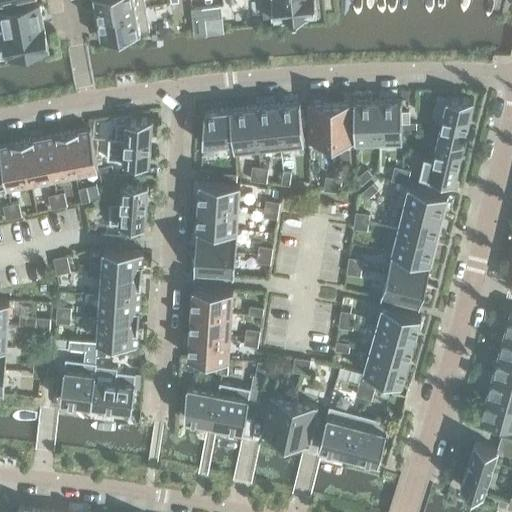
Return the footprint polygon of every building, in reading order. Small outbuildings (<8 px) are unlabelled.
[(39,0),(0,7),(0,30),(44,22),(39,0)] [(144,0),(94,0),(97,14),(146,6),(144,0)] [(316,0),(262,0),(264,15),(274,14),(274,15),(282,14),(282,16),(308,13),(308,11),(317,10),(316,0)] [(216,4),(204,6),(205,13),(216,12),(216,4)] [(101,37),(114,34),(114,36),(129,34),(128,32),(141,29),(150,27),(146,6),(97,14),(101,37)] [(204,6),(192,7),(193,15),(205,13),(204,6)] [(0,56),(25,52),(24,49),(48,44),(44,22),(0,30),(0,56)] [(474,96),(447,96),(438,135),(464,140),(474,96)] [(401,97),(378,98),(379,138),(402,137),(401,97)] [(355,98),(332,99),(333,139),(356,138),(355,98)] [(379,138),(378,98),(355,98),(356,138),(379,138)] [(309,140),(333,139),(332,99),(308,99),(309,140)] [(276,102),(281,142),(304,139),(300,100),(276,102)] [(276,102),(254,104),(258,144),(281,142),(276,102)] [(254,104),(231,107),(235,147),(258,144),(254,104)] [(203,142),(234,139),(231,107),(205,109),(203,142)] [(115,137),(125,138),(123,160),(149,161),(152,115),(116,121),(115,137)] [(402,121),(402,130),(416,129),(416,121),(402,121)] [(75,169),(98,164),(91,125),(67,130),(75,169)] [(67,130),(45,134),(53,173),(75,169),(67,130)] [(30,178),(53,173),(45,134),(23,139),(30,178)] [(454,181),(464,140),(438,135),(433,155),(424,153),(419,173),(454,181)] [(23,139),(0,143),(0,146),(7,182),(30,178),(23,139)] [(99,165),(100,173),(114,171),(112,163),(99,165)] [(250,178),(259,179),(261,165),(252,164),(250,178)] [(402,166),(394,164),(391,178),(399,180),(402,166)] [(269,166),(261,165),(259,179),(267,180),(269,166)] [(410,168),(402,166),(399,180),(407,182),(410,168)] [(362,182),(373,173),(367,167),(357,176),(362,182)] [(283,168),(281,182),(289,183),(291,170),(283,168)] [(114,171),(100,173),(102,181),(115,179),(114,171)] [(223,171),(223,180),(236,181),(237,172),(223,171)] [(324,188),(332,189),(334,175),(326,174),(324,188)] [(342,177),(334,175),(332,189),(340,190),(342,177)] [(200,179),(199,202),(239,205),(240,181),(200,179)] [(145,223),(148,181),(122,180),(121,201),(111,201),(110,221),(145,223)] [(373,181),(362,190),(367,197),(378,187),(373,181)] [(409,183),(403,206),(442,215),(448,192),(409,183)] [(90,199),(87,185),(79,187),(82,200),(90,199)] [(64,190),(56,192),(59,205),(67,204),(64,190)] [(56,192),(48,194),(51,207),(59,205),(56,192)] [(280,201),(266,198),(265,206),(265,207),(279,208),(280,201)] [(14,216),(22,214),(19,200),(11,202),(14,216)] [(11,202),(3,204),(6,218),(14,216),(11,202)] [(237,227),(239,205),(199,202),(197,225),(237,227)] [(398,228),(437,237),(442,215),(403,206),(398,228)] [(279,208),(265,207),(263,214),(277,216),(279,209),(279,208)] [(356,210),(355,218),(368,220),(369,212),(356,210)] [(355,218),(353,226),(367,228),(368,220),(355,218)] [(197,225),(196,248),(236,250),(237,227),(197,225)] [(398,228),(392,250),(431,260),(437,237),(398,228)] [(273,246),(259,244),(258,252),(272,254),(273,246)] [(144,249),(104,246),(102,270),(142,272),(144,249)] [(234,274),(236,250),(196,248),(194,271),(234,274)] [(386,272),(425,282),(431,260),(392,250),(386,272)] [(272,254),(258,252),(256,260),(270,262),(272,254)] [(69,261),(67,253),(53,256),(55,264),(69,261)] [(363,257),(349,255),(348,263),(362,266),(363,257)] [(70,269),(69,261),(55,264),(57,272),(70,269)] [(360,274),(362,266),(348,263),(346,272),(360,274)] [(102,270),(101,292),(141,295),(142,272),(102,270)] [(420,305),(425,282),(386,272),(381,295),(420,305)] [(193,285),(192,308),(232,311),(233,287),(193,285)] [(139,318),(141,295),(101,292),(99,315),(139,318)] [(0,297),(0,321),(8,322),(9,298),(0,297)] [(383,302),(376,325),(415,336),(421,314),(383,302)] [(71,313),(71,305),(57,304),(57,312),(71,313)] [(264,306),(250,304),(248,312),(262,314),(264,306)] [(230,334),(232,311),(192,308),(190,331),(230,334)] [(355,311),(341,309),(340,317),(354,319),(355,311)] [(57,312),(56,321),(70,321),(71,313),(57,312)] [(37,315),(36,323),(50,324),(51,316),(37,315)] [(98,339),(106,340),(138,341),(139,318),(99,315),(98,339)] [(352,327),(354,319),(340,317),(339,325),(352,327)] [(0,344),(7,345),(8,322),(0,321),(0,344)] [(50,324),(36,323),(36,332),(50,332),(50,324)] [(376,325),(370,347),(408,358),(415,336),(376,325)] [(250,327),(249,335),(259,337),(260,329),(250,327)] [(511,354),(511,331),(504,330),(499,350),(511,354)] [(229,357),(230,334),(190,331),(189,355),(229,357)] [(249,335),(248,343),(258,345),(259,337),(249,335)] [(55,345),(68,345),(69,337),(55,336),(55,345)] [(106,340),(98,339),(97,353),(105,354),(106,340)] [(349,350),(350,342),(336,339),(335,348),(349,350)] [(408,358),(370,347),(363,370),(402,381),(408,358)] [(511,354),(499,350),(493,371),(511,376),(511,354)] [(301,370),(303,356),(295,355),(293,369),(301,370)] [(91,402),(94,376),(96,360),(65,356),(60,398),(91,402)] [(311,358),(303,356),(301,370),(309,372),(311,358)] [(228,371),(229,357),(220,357),(220,371),(228,371)] [(34,359),(33,367),(47,368),(48,360),(34,359)] [(255,373),(263,374),(266,361),(258,359),(255,373)] [(47,376),(47,368),(33,367),(33,375),(47,376)] [(94,376),(91,402),(132,407),(135,381),(136,371),(116,369),(115,378),(94,376)] [(511,376),(493,371),(487,392),(511,399),(511,376)] [(219,390),(213,421),(243,427),(249,395),(251,386),(221,380),(219,390)] [(367,382),(360,380),(356,393),(364,396),(367,382)] [(364,396),(371,398),(375,384),(367,382),(364,396)] [(185,416),(213,421),(219,390),(187,383),(185,416)] [(286,437),(295,398),(271,392),(263,431),(286,437)] [(511,422),(511,399),(487,392),(481,414),(511,422)] [(295,398),(286,437),(309,442),(318,403),(295,398)] [(359,412),(329,404),(318,444),(348,452),(359,412)] [(359,412),(348,452),(378,460),(389,420),(359,412)] [(499,448),(475,440),(460,486),(484,493),(499,448)]
